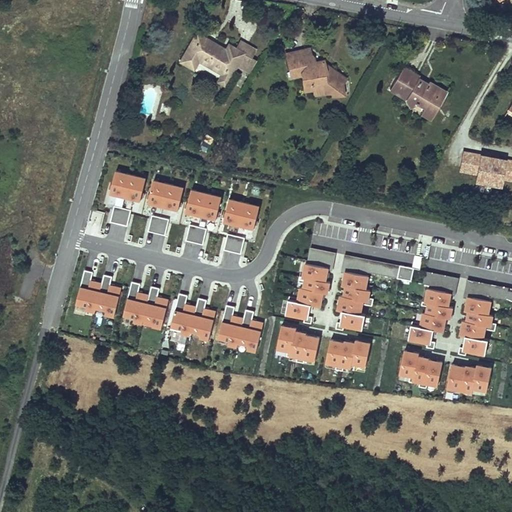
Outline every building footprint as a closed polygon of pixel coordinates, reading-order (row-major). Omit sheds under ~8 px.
[(225,49),(196,33),(180,61),(193,68),(198,60),(222,74),(217,81),(224,85),(240,58),(247,62),(255,49),(239,40),(235,48),(228,44),(225,49)] [(345,79),(331,68),(327,73),(325,71),(325,70),(323,60),(314,62),(313,56),(310,53),(309,48),(296,51),(297,54),(287,56),(291,76),(295,76),(299,71),(303,74),(307,77),(308,86),(313,86),(313,89),(322,88),(323,93),(332,92),(332,95),(343,94),(342,83),(345,79)] [(419,76),(402,67),(389,89),(405,99),(410,106),(416,102),(424,107),(421,113),(430,119),(446,92),(428,81),(426,86),(421,83),(421,81),(418,79),(419,76)] [(299,71),(295,76),(302,74),(303,90),(313,89),(313,86),(308,86),(307,77),(303,74),(299,71)] [(511,156),(461,148),(458,170),(472,172),(472,184),(500,188),(503,179),(511,180),(511,156)] [(117,170),(111,194),(126,197),(132,173),(117,170)] [(132,173),(126,197),(141,201),(147,177),(132,173)] [(155,179),(149,203),(164,207),(170,183),(155,179)] [(170,183),(164,207),(179,210),(185,186),(170,183)] [(191,188),(185,212),(201,215),(207,191),(191,188)] [(207,191),(201,215),(216,219),(222,195),(207,191)] [(229,197),(223,221),(238,225),(244,201),(229,197)] [(244,201),(238,225),(254,229),(260,204),(244,201)] [(131,209),(115,206),(111,221),(128,225),(131,209)] [(131,229),(143,233),(147,217),(135,214),(131,229)] [(169,219),(153,215),(149,231),(166,235),(169,219)] [(207,228),(190,224),(187,240),(203,244),(207,228)] [(245,237),(228,233),(224,249),(241,253),(245,237)] [(335,261),(336,250),(311,248),(310,259),(335,261)] [(412,279),(414,267),(346,254),(344,266),(412,279)] [(302,274),(307,275),(329,280),(332,267),(305,261),(302,274)] [(86,309),(95,311),(96,307),(102,282),(91,279),(93,271),(85,269),(76,302),(87,305),(86,309)] [(343,284),(346,284),(368,289),(371,275),(346,270),(343,284)] [(457,288),(460,276),(427,270),(425,282),(457,288)] [(106,314),(114,316),(122,286),(111,284),(112,276),(104,274),(102,282),(96,307),(107,310),(106,314)] [(307,275),(304,286),(327,291),(331,292),(333,281),(329,280),(307,275)] [(511,300),(511,287),(470,279),(467,292),(511,300)] [(133,321),(142,323),(143,319),(149,294),(138,291),(140,283),(132,281),(123,314),(134,317),(133,321)] [(346,284),(344,295),(366,299),(371,300),(373,290),(368,289),(346,284)] [(153,326),(161,328),(169,298),(158,295),(159,288),(151,286),(149,294),(143,319),(154,321),(153,326)] [(302,286),(299,299),(313,302),(324,304),(327,291),(304,286),(302,286)] [(423,300),(428,301),(450,305),(453,292),(426,287),(423,300)] [(181,332),(189,335),(190,330),(197,305),(185,302),(187,295),(179,293),(171,326),(182,328),(181,332)] [(338,308),(345,309),(363,313),(366,299),(344,295),(341,294),(338,308)] [(466,308),(469,309),(491,313),(493,299),(468,294),(466,308)] [(200,337),(209,339),(216,310),(205,307),(207,299),(199,297),(197,305),(190,330),(201,333),(200,337)] [(299,299),(291,298),(287,314),(306,318),(305,321),(312,323),(314,316),(311,315),(313,302),(299,299)] [(428,301),(425,312),(448,316),(452,317),(454,306),(450,305),(428,301)] [(228,344),(236,346),(237,342),(244,317),(232,314),(234,306),(226,304),(218,337),(229,340),(228,344)] [(247,349),(256,351),(263,321),(252,319),(254,311),(246,309),(244,317),(237,342),(248,345),(247,349)] [(363,313),(345,309),(342,323),(337,322),(336,328),(344,330),(345,325),(364,329),(368,314),(363,313)] [(469,309),(467,319),(488,324),(493,325),(495,314),(491,313),(469,309)] [(423,311),(420,325),(434,328),(445,330),(448,316),(425,312),(423,311)] [(461,332),(468,334),(486,337),(488,324),(467,319),(463,319),(461,332)] [(298,326),(284,323),(279,348),(293,351),(297,328),(298,326)] [(420,325),(412,323),(408,339),(427,343),(426,347),(433,348),(435,341),(432,341),(434,328),(420,325)] [(308,330),(297,328),(293,351),(292,355),(303,357),(308,332),(308,330)] [(322,335),(308,332),(303,357),(317,359),(322,335)] [(486,337),(468,334),(465,348),(460,347),(459,353),(466,354),(467,350),(487,354),(490,338),(486,337)] [(346,341),(331,338),(326,362),(341,365),(346,341)] [(372,341),(357,338),(357,341),(352,364),(367,367),(372,341)] [(357,341),(346,339),(346,341),(342,361),(341,365),(351,367),(352,364),(357,341)] [(420,351),(406,348),(401,373),(415,376),(420,353),(420,351)] [(431,356),(420,353),(415,376),(415,380),(426,382),(430,358),(431,356)] [(444,360),(430,358),(426,382),(439,385),(444,360)] [(466,365),(452,363),(447,387),(461,390),(466,365)] [(493,366),(477,363),(477,366),(472,388),(488,391),(493,366)] [(477,366),(466,364),(466,365),(461,390),(472,392),(472,388),(477,366)]
